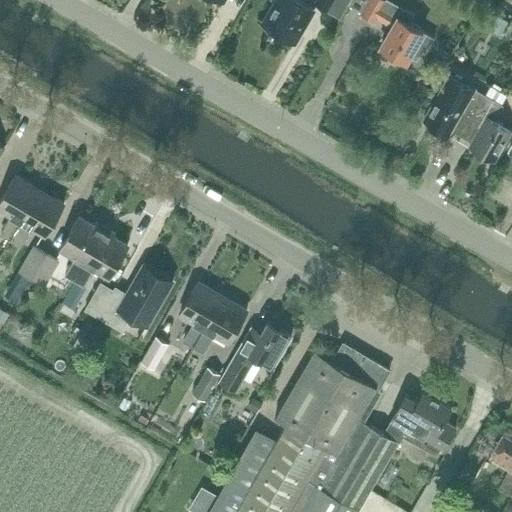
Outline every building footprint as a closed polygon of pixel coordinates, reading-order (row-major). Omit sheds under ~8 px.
[(295,40),(315,7),(303,0),(275,0),(262,23),(274,30),(275,29),(295,40)] [(314,0),(314,1),(329,10),(335,0),(314,0)] [(393,0),(367,0),(360,12),(375,21),(378,16),(393,25),(382,44),(394,51),(393,54),(403,60),(405,57),(409,59),(411,55),(417,58),(423,48),(427,50),(435,36),(426,31),(427,29),(411,20),(415,13),(393,0)] [(486,27),(500,35),(509,19),(495,12),(486,27)] [(486,93),(480,90),(450,73),(423,119),(448,133),(451,129),(462,134),(486,93)] [(511,94),(511,81),(506,79),(501,91),(511,94)] [(419,81),(412,92),(423,98),(430,87),(419,81)] [(486,93),(462,134),(462,135),(471,140),(473,141),(470,145),(495,160),(511,129),(511,127),(496,118),(504,104),(503,103),(486,93)] [(0,232),(10,238),(41,187),(17,173),(0,201),(0,209),(10,215),(0,232)] [(31,227),(45,236),(65,202),(41,187),(10,238),(21,244),(31,227)] [(75,279),(105,227),(81,212),(60,249),(74,257),(65,274),(75,279)] [(108,277),(130,241),(105,227),(75,279),(85,285),(94,269),(108,277)] [(32,277),(47,251),(34,243),(19,270),(20,270),(21,271),(31,277),(32,277)] [(47,251),(32,277),(46,285),(61,259),(47,251)] [(130,315),(147,325),(174,279),(145,263),(124,297),(112,290),(98,315),(122,329),(130,315)] [(20,270),(13,282),(24,289),(31,277),(21,271),(20,270)] [(193,345),(224,294),(200,280),(179,315),(193,322),(183,339),(193,345)] [(98,315),(112,290),(99,283),(85,307),(98,315)] [(214,334),(228,343),(248,308),(224,294),(193,345),(204,352),(214,334)] [(11,313),(0,307),(0,320),(5,323),(11,313)] [(262,360),(273,367),(292,335),(268,320),(258,335),(249,330),(219,380),(237,391),(255,360),(260,363),(262,360)] [(77,324),(75,329),(80,332),(86,336),(89,331),(77,324)] [(170,343),(156,335),(142,359),(155,367),(170,343)] [(385,431),(358,417),(376,386),(379,388),(390,369),(344,342),(335,357),(329,353),(327,356),(315,348),(275,415),(287,422),(276,442),(257,430),(210,511),(358,511),(400,440),(385,431)] [(206,399),(221,373),(207,365),(193,391),(206,399)] [(440,448),(443,449),(456,426),(444,419),(452,405),(423,389),(419,398),(408,392),(385,431),(400,440),(404,434),(437,453),(440,448)] [(222,399),(214,394),(204,411),(212,416),(222,399)] [(257,411),(263,401),(254,396),(248,406),(257,411)] [(147,425),(150,419),(142,415),(139,420),(147,425)] [(178,431),(173,439),(180,443),(185,435),(178,431)] [(511,439),(504,434),(489,458),(509,470),(498,488),(511,495),(505,507),(511,511),(511,439)] [(487,455),(479,451),(465,475),(473,480),(487,455)]
